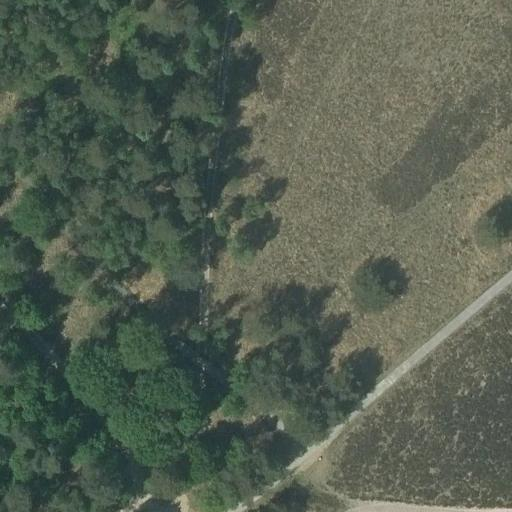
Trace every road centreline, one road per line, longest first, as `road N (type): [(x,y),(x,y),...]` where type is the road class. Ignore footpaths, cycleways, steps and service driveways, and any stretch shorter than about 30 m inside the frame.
road 1 (track): [(234,0),(196,415),(185,433),(129,454)]
road 2 (track): [(0,297),(121,440),(139,474)]
road 3 (unknown): [(379,511),(243,487),(204,511)]
